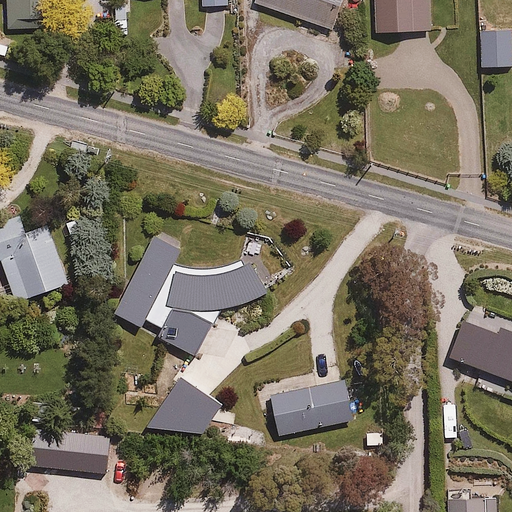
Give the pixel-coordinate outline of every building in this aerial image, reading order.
[(54,0),(8,0),(8,21),(55,21),(54,0)] [(263,0),(335,25),(343,0),(263,0)] [(373,0),(374,27),(432,26),(431,0),(373,0)] [(511,25),(483,26),(483,65),(511,65),(511,25)] [(20,210),(0,218),(0,258),(2,258),(19,298),(71,276),(48,220),(27,229),(20,210)] [(79,214),(64,219),(69,236),(84,231),(79,214)] [(184,242),(154,228),(115,310),(144,324),(147,316),(164,324),(159,335),(200,354),(224,303),(251,297),(275,283),(256,252),(234,259),(215,262),(195,262),(176,260),(184,242)] [(353,415),(341,362),(314,368),(317,381),(270,391),(279,432),(353,415)] [(86,401),(69,401),(69,419),(87,419),(86,401)] [(114,403),(92,402),(90,428),(112,430),(114,403)] [(384,403),(356,403),(355,429),(384,429),(384,403)] [(83,471),(64,471),(64,486),(83,486),(83,471)] [(435,511),(435,486),(407,487),(407,511),(435,511)] [(498,511),(499,492),(449,493),(448,511),(498,511)]
